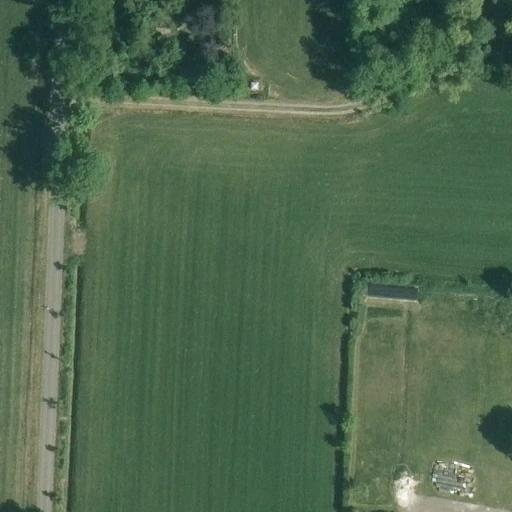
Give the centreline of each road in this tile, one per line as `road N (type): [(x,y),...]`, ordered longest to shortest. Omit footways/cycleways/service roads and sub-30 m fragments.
road 1 (unclassified): [(38,511),(58,0)]
road 2 (track): [(54,100),(346,118),(394,104),(463,50)]
